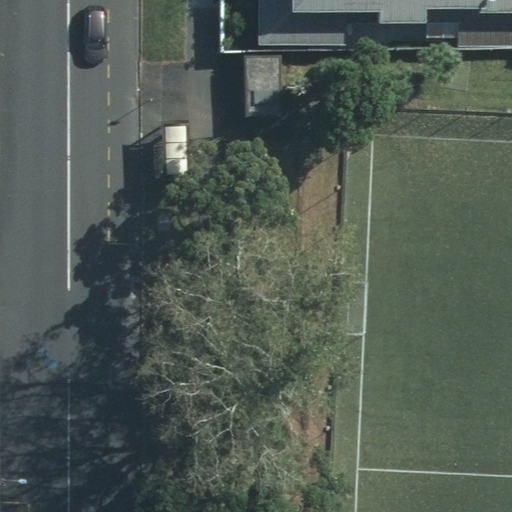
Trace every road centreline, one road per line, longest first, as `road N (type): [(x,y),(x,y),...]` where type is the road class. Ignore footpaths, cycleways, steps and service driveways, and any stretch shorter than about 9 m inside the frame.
road 1 (primary): [(68,0),(69,337)]
road 2 (primary): [(69,337),(68,511)]
